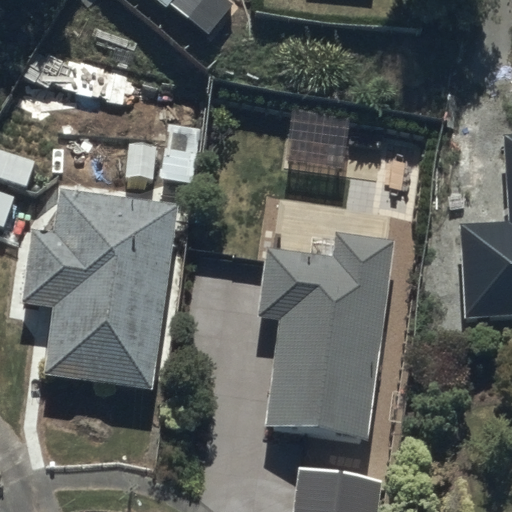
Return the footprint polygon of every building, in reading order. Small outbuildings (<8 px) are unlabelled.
[(155,0),(166,9),(173,0),(155,0)] [(208,83),(206,97),(163,91),(159,122),(169,123),(161,179),(196,184),(199,161),(289,174),(300,97),(208,83)] [(511,133),(504,134),(509,221),(461,224),(466,316),(511,313),(511,133)] [(54,309),(44,374),(154,391),(183,201),(60,182),(52,236),(33,233),(22,304),(54,309)] [(283,317),(267,426),(368,441),(398,240),(335,231),(331,253),(270,244),(260,314),(283,317)] [(377,511),(381,487),(299,476),(294,511),(377,511)]
